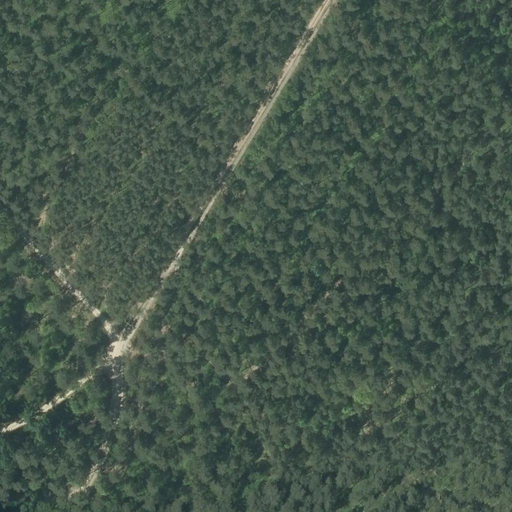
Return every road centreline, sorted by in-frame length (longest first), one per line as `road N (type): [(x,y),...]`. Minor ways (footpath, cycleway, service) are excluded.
road 1 (track): [(511,103),(234,387),(195,346),(164,329)]
road 2 (track): [(120,342),(326,0)]
road 3 (track): [(96,511),(159,354),(120,342)]
road 4 (track): [(120,342),(0,211)]
road 5 (track): [(49,511),(101,451),(112,354)]
road 6 (track): [(0,433),(53,405),(112,354)]
